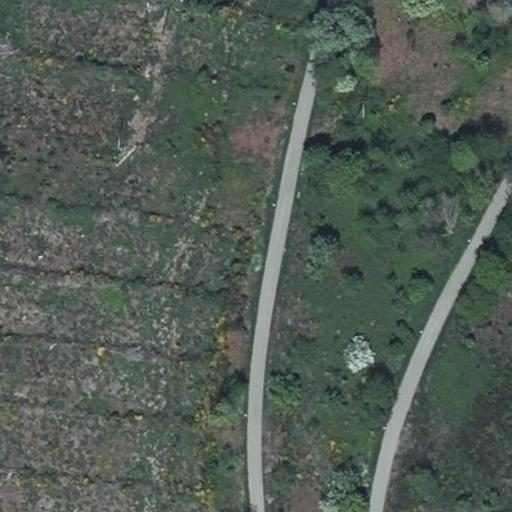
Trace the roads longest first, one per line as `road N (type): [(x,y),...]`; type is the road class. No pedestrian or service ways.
road 1 (unclassified): [(335,0),(271,276),(258,367),(259,511)]
road 2 (unclassified): [(376,511),(410,380),(511,180)]
